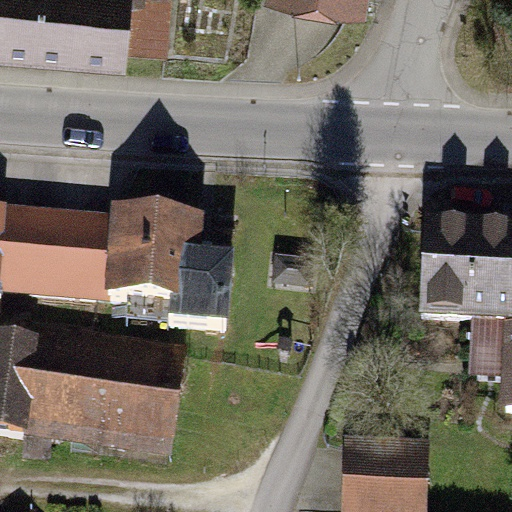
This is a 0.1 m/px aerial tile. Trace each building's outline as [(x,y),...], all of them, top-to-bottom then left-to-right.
[(127,0),(2,0),(0,50),(125,56),(127,0)] [(371,0),(272,0),(272,2),(368,20),(371,0)] [(206,229),(0,220),(0,307),(181,315),(180,335),(235,337),(237,268),(204,267),(206,229)] [(511,235),(434,232),(429,331),(507,335),(503,426),(511,426),(511,235)] [(187,371),(0,348),(0,440),(177,461),(187,371)] [(429,511),(429,427),(350,427),(349,511),(429,511)]
